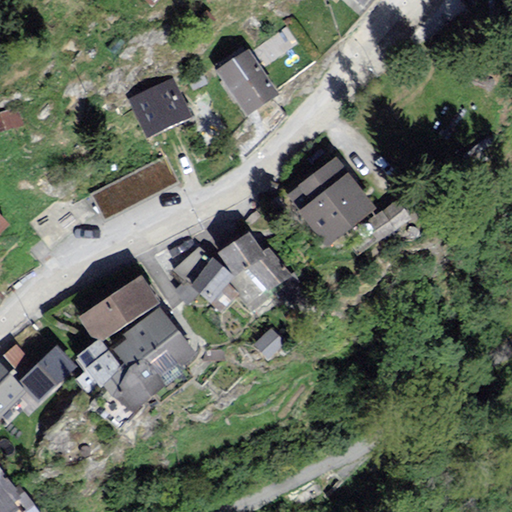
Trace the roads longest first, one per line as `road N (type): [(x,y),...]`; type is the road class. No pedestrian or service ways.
road 1 (residential): [(413,0),(258,169),(61,279),(0,330)]
road 2 (track): [(223,511),(343,463),(511,356)]
